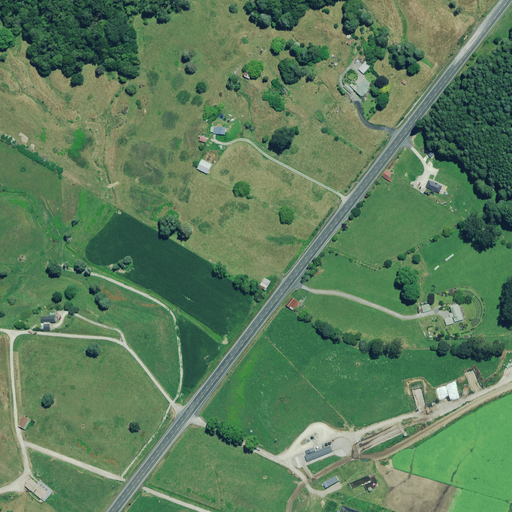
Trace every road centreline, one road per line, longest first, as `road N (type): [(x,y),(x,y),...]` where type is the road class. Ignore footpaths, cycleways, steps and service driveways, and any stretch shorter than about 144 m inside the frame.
road 1 (trunk): [(187,416),(508,0)]
road 2 (unclassified): [(0,329),(115,340),(187,416)]
road 3 (trunk): [(115,511),(187,416)]
